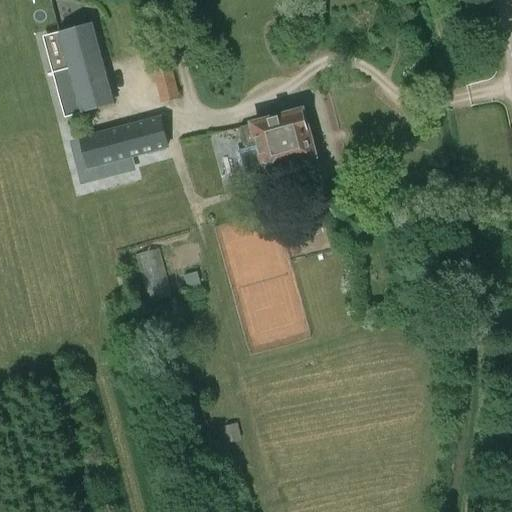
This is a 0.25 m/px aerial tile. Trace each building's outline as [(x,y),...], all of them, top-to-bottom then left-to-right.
[(80,112),(115,103),(94,25),(59,35),(80,112)] [(152,69),(161,103),(180,98),(171,64),(152,69)] [(307,159),(315,157),(302,111),(253,125),(266,171),(265,171),(268,183),(286,178),(283,165),(294,162),(296,171),(309,168),(307,159)] [(89,169),(169,147),(161,117),(81,138),(89,169)] [(317,223),(327,213),(324,199),(310,195),(300,206),(303,219),(317,223)] [(149,303),(171,297),(159,250),(137,256),(149,303)] [(190,411),(196,427),(208,422),(201,406),(190,411)] [(219,427),(222,444),(241,440),(238,423),(219,427)]
